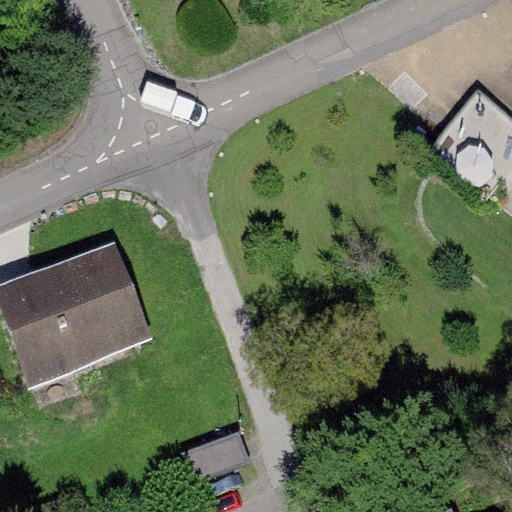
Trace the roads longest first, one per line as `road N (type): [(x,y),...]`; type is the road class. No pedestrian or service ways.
road 1 (residential): [(450,0),(215,110),(142,124)]
road 2 (residential): [(142,124),(96,165),(0,210)]
road 3 (residential): [(91,0),(142,124)]
